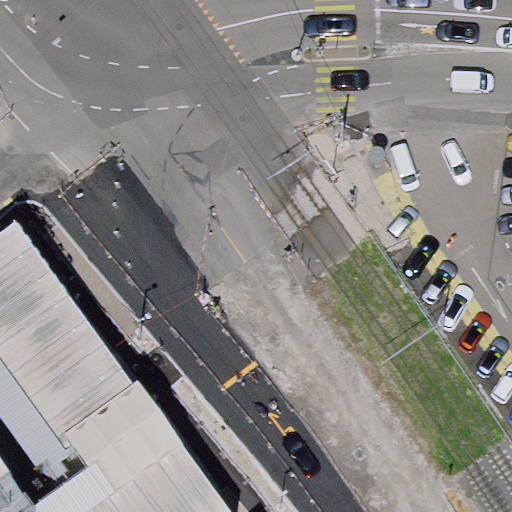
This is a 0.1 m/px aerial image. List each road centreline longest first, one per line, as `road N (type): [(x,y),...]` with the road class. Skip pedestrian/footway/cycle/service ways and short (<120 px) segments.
road 1 (secondary): [(384,511),(99,122)]
road 2 (secondary): [(511,53),(379,47),(282,58),(226,68),(99,122)]
road 3 (secondary): [(99,122),(0,8)]
